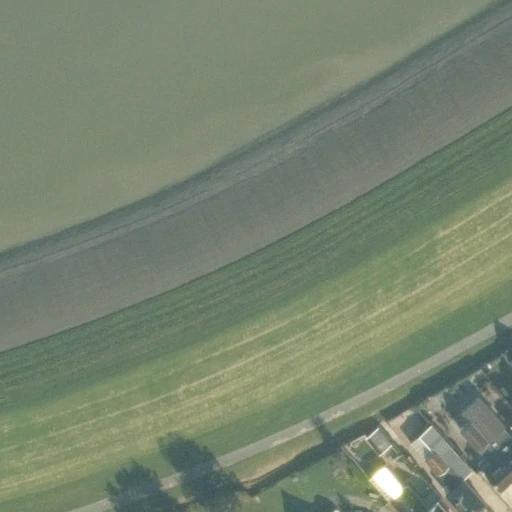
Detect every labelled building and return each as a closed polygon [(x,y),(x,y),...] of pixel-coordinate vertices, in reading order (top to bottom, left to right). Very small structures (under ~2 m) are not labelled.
[(470,419),(496,447),(511,464),(511,432),(508,435),(500,427),(502,425),(477,397),(462,410),(470,419)] [(511,427),(511,411),(511,410),(503,417),(511,427)] [(511,477),(511,464),(496,447),(470,419),(459,429),(476,448),(477,447),(486,456),(478,463),(500,488),(511,477)] [(381,425),(367,436),(381,452),(394,441),(381,425)] [(457,456),(430,425),(410,443),(437,474),(438,474),(445,482),(441,486),(447,492),(445,493),(461,511),(473,511),(484,502),(462,478),(449,463),(457,456)] [(446,511),(436,501),(429,508),(407,484),(403,487),(384,467),(370,479),(399,511),(446,511)]
